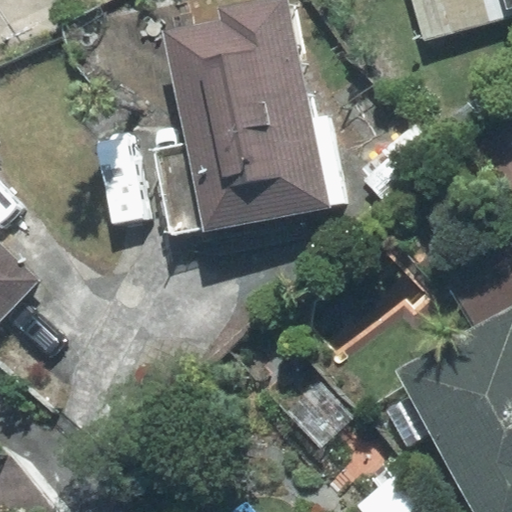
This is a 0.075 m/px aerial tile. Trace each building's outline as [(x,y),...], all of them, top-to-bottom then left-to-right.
[(224,23),(165,34),(186,144),(155,149),(171,236),(342,204),(326,116),(311,119),(288,0),(262,0),(221,8),(224,23)] [(503,18),(497,0),(412,0),(424,41),(503,18)] [(445,156),(416,125),(368,171),(397,202),(445,156)] [(0,318),(37,281),(0,244),(0,318)] [(511,511),(511,307),(396,371),(475,511),(511,511)] [(269,393),(321,448),(354,417),(302,362),(269,393)] [(439,511),(399,468),(357,505),(363,511),(439,511)]
